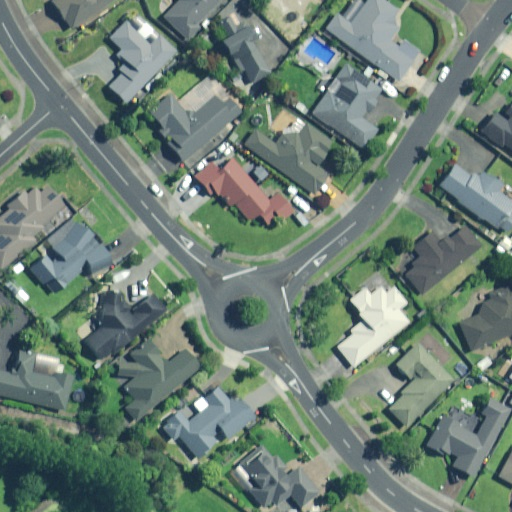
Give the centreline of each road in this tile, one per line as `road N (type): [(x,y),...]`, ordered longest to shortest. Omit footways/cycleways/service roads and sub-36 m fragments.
road 1 (residential): [(490,27),(376,202),(271,293)]
road 2 (tertiary): [(228,291),(59,103)]
road 3 (tertiary): [(421,511),(368,469),(266,333)]
